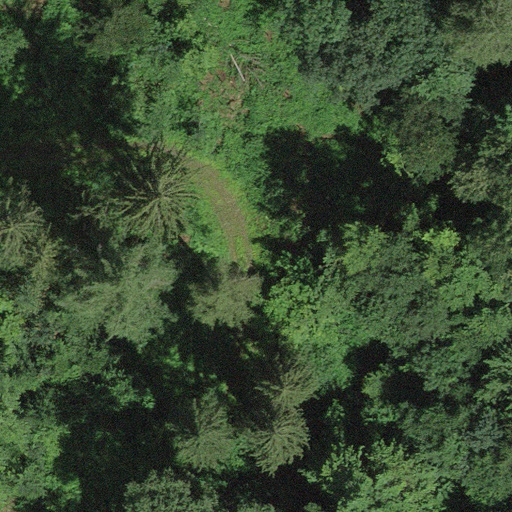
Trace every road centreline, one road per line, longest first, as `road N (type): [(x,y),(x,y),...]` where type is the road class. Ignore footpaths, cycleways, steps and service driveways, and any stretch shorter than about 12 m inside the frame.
road 1 (track): [(256,338),(231,200),(110,146),(0,160)]
road 2 (track): [(151,511),(195,471),(256,338)]
